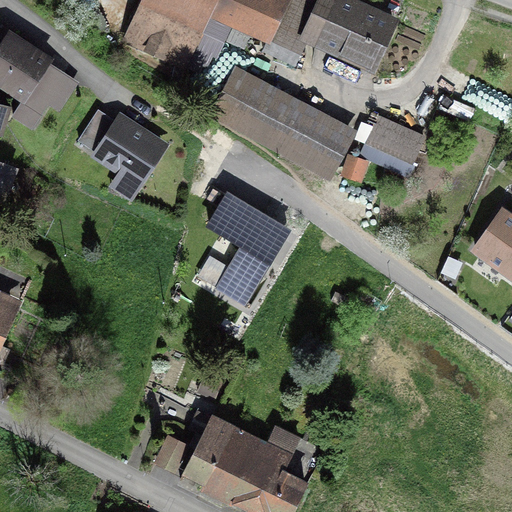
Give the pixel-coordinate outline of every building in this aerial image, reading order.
[(297,50),(303,37),(320,0),(141,0),(123,39),(184,67),(201,30),(237,46),(246,26),(297,50)] [(320,0),(303,37),(371,68),(391,24),(338,0),(320,0)] [(28,128),(45,102),(63,75),(4,37),(0,43),(0,82),(23,98),(11,117),(28,128)] [(225,45),(214,65),(244,82),(256,62),(225,45)] [(345,136),(234,77),(216,111),(327,171),(345,136)] [(0,134),(8,108),(0,105),(0,200),(10,171),(0,167),(0,134)] [(411,163),(421,140),(375,119),(365,142),(411,163)] [(137,182),(159,148),(118,121),(96,154),(137,182)] [(356,182),(367,150),(358,146),(354,159),(348,157),(342,176),(356,182)] [(288,235),(227,198),(208,231),(242,251),(218,290),(245,306),(288,235)] [(511,278),(511,221),(500,212),(473,250),(511,278)] [(0,331),(10,310),(0,305),(0,331)] [(198,393),(212,399),(218,385),(204,379),(198,393)] [(182,472),(204,482),(229,429),(196,412),(187,430),(194,434),(191,442),(196,444),(182,472)] [(265,447),(229,429),(204,482),(262,511),(290,511),(303,487),(279,475),(297,441),(274,429),(265,447)] [(156,460),(173,469),(184,447),(167,438),(156,460)]
